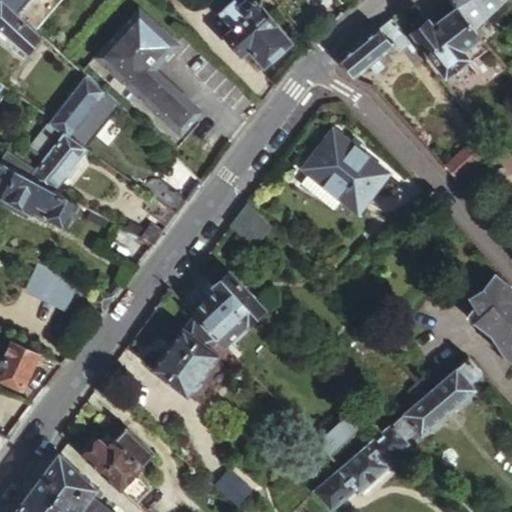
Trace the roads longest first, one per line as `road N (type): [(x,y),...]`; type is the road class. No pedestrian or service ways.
road 1 (tertiary): [(0,485),(314,67)]
road 2 (residential): [(314,67),(379,118),(511,266)]
